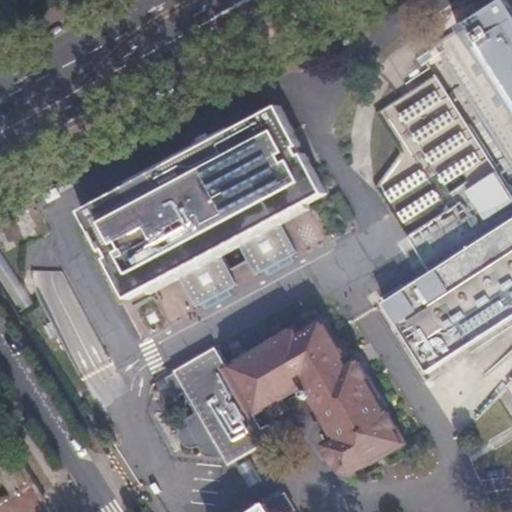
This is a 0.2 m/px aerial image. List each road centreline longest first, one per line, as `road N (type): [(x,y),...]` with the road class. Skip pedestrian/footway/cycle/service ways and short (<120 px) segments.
road 1 (secondary): [(0,336),(111,511)]
road 2 (primary): [(0,149),(182,51)]
road 3 (primary): [(152,0),(39,62)]
